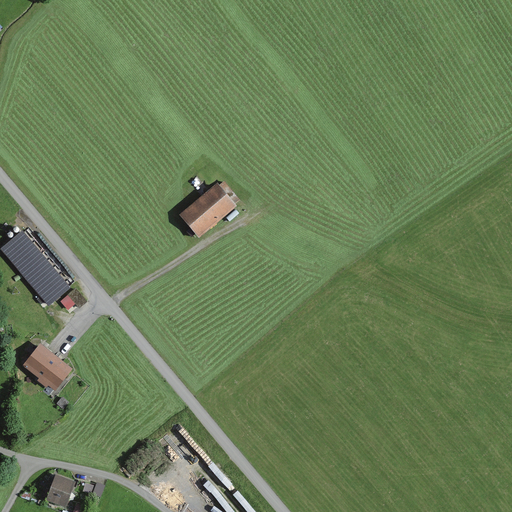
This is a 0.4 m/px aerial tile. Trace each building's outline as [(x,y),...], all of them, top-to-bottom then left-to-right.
[(211,185),(175,217),(195,240),(231,207),(211,185)] [(21,234),(0,252),(0,253),(47,306),(69,287),(21,234)] [(72,309),(86,296),(77,286),(63,299),(72,309)] [(46,349),(29,370),(54,390),(70,370),(46,349)] [(217,466),(202,477),(213,492),(228,480),(217,466)] [(52,474),(42,500),(62,508),(72,482),(52,474)] [(76,510),(81,511),(85,511),(88,505),(79,502),(76,510)]
